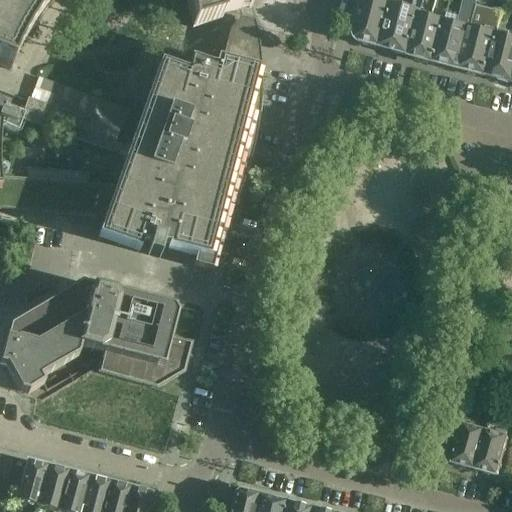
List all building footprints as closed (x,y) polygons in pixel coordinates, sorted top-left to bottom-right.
[(0,0),(0,67),(9,72),(15,60),(20,49),(27,38),(33,27),(41,17),(49,7),(54,0),(184,0),(187,6),(189,12),(190,18),(191,25),(192,29),(221,21),(219,15),(251,9),(248,0),(0,0)] [(364,0),(355,35),(354,37),(354,39),(355,41),(356,43),(357,44),(359,45),(361,46),(362,45),(380,50),(392,6),(393,0),(364,0)] [(416,0),(413,12),(392,6),(380,50),(408,57),(422,0),(416,0)] [(422,0),(408,57),(418,60),(433,64),(444,20),(432,17),(436,0),(422,0)] [(433,64),(435,65),(458,70),(475,4),(463,1),(457,24),(444,20),(433,64)] [(458,70),(468,73),(485,78),(496,35),(503,8),(476,2),(476,4),(475,4),(458,70)] [(227,37),(220,64),(215,63),(213,71),(208,70),(189,63),(186,76),(159,66),(129,150),(114,145),(118,132),(123,134),(130,112),(39,79),(31,101),(28,100),(23,112),(20,121),(22,121),(126,158),(115,188),(86,186),(88,175),(86,175),(82,174),(77,174),(73,174),(71,174),(66,173),(62,172),(57,173),(54,172),(50,171),(48,171),(42,171),(40,171),(35,170),(32,170),(25,170),(27,181),(0,179),(0,190),(0,191),(0,190),(0,210),(104,219),(97,240),(138,254),(140,248),(149,248),(147,257),(159,260),(162,249),(167,250),(166,252),(195,259),(192,269),(210,273),(227,210),(230,211),(230,213),(231,213),(234,207),(239,194),(244,180),(246,174),(250,160),(252,154),(255,140),(257,126),(258,120),(259,113),(259,107),(260,100),(260,87),(260,73),(260,66),(259,60),(258,52),(257,40),(256,36),(253,22),(252,23),(252,24),(240,21),(228,32),(227,37)] [(496,35),(485,78),(511,84),(511,39),(508,39),(509,35),(498,32),(497,36),(496,35)] [(0,190),(0,191),(0,190),(0,133),(16,139),(22,121),(20,121),(23,112),(0,103),(0,190)] [(171,339),(177,317),(172,309),(163,307),(162,306),(163,303),(84,283),(80,285),(8,327),(0,358),(0,368),(4,369),(11,381),(13,384),(19,395),(28,397),(44,388),(40,381),(77,359),(80,350),(102,355),(97,374),(96,376),(156,392),(184,375),(192,345),(192,344),(176,340),(171,339)] [(0,380),(9,383),(11,381),(4,369),(0,369),(0,380)] [(467,403),(485,408),(487,408),(489,398),(470,392),(467,403)] [(485,408),(467,403),(462,402),(459,414),(480,420),(482,419),(485,408)] [(464,428),(453,466),(475,472),(486,434),(464,428)] [(497,479),(497,478),(508,440),(486,434),(475,472),(497,479)] [(0,479),(6,481),(11,461),(11,460),(1,458),(1,459),(0,461),(0,479)] [(24,464),(14,505),(36,511),(46,470),(24,464)] [(58,511),(68,475),(46,470),(36,511),(38,511),(58,511)] [(79,511),(87,480),(68,475),(58,511),(79,511)] [(100,511),(108,486),(87,480),(79,511),(100,511)] [(108,486),(100,511),(123,511),(129,491),(108,486)] [(145,511),(150,497),(129,491),(123,511),(145,511)] [(254,511),(258,498),(241,494),(239,494),(237,495),(235,496),(233,498),(233,500),(229,511),(254,511)] [(283,511),(285,505),(258,498),(254,511),(283,511)]
